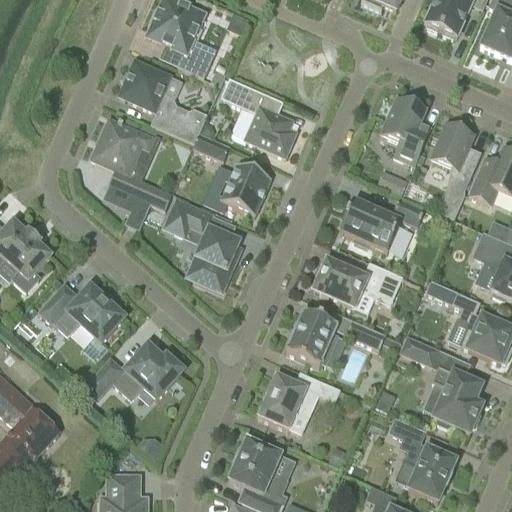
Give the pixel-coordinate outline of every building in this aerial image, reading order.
[(360,7),(359,8),(380,17),(380,16),(382,12),(395,17),(395,16),(401,2),(403,3),(404,0),(360,0),(360,1),(360,0),(359,2),(362,3),(360,7)] [(489,0),(436,0),(424,30),(426,31),(425,34),(435,39),(437,36),(442,38),(441,41),(451,46),(453,43),(455,44),(472,6),(483,10),(480,18),(481,19),(489,0)] [(511,68),(511,65),(511,5),(499,0),(494,0),(488,14),(495,17),(478,54),(511,68)] [(197,35),(203,21),(163,3),(157,18),(154,16),(149,28),(151,30),(145,44),(182,60),(175,74),(203,86),(215,57),(195,48),(200,37),(197,35)] [(161,102),(169,84),(133,68),(118,104),(154,120),(149,132),(193,151),(198,141),(202,130),(206,122),(192,116),(187,118),(184,125),(172,120),(175,113),(173,107),(161,102)] [(276,123),(282,110),(228,86),(219,106),(255,122),(244,148),(283,165),(286,159),(288,158),(292,149),(291,147),(294,141),(287,138),(291,130),(276,123)] [(415,116),(417,111),(404,105),(402,108),(395,105),(379,142),(398,150),(390,168),(412,177),(430,136),(419,131),(424,120),(415,116)] [(117,130),(117,131),(108,127),(99,146),(97,146),(97,147),(98,147),(90,167),(126,183),(125,184),(126,185),(139,154),(147,158),(152,146),(144,143),(121,133),(121,132),(117,130)] [(202,130),(198,141),(208,145),(211,139),(209,133),(202,130)] [(452,132),(451,134),(445,131),(429,167),(449,176),(439,221),(453,227),(463,203),(463,195),(478,161),(467,156),(472,143),(466,141),(467,139),(460,133),(452,132)] [(221,169),(228,154),(208,145),(198,141),(193,151),(191,156),(221,169)] [(511,161),(501,156),(495,170),(484,165),(467,203),(489,213),(496,198),(511,204),(511,161)] [(253,224),(269,187),(235,172),(219,209),(253,224)] [(401,203),(406,190),(394,185),(389,197),(401,203)] [(164,217),(170,203),(141,190),(135,203),(135,204),(135,205),(150,211),(164,217)] [(135,204),(135,203),(108,191),(101,206),(128,218),(129,218),(135,205),(135,204)] [(138,237),(150,211),(135,205),(129,218),(128,218),(123,230),(138,237)] [(417,232),(423,218),(397,207),(391,221),(392,222),(390,225),(351,208),(338,239),(353,245),(352,248),(367,255),(369,252),(386,260),(399,229),(398,229),(400,225),(417,232)] [(204,234),(209,223),(175,208),(163,234),(183,243),(187,235),(204,242),(186,283),(220,298),(234,266),(230,264),(237,249),(204,234)] [(11,229),(3,239),(0,236),(0,269),(2,267),(17,280),(11,286),(25,299),(38,285),(34,281),(50,264),(37,252),(39,250),(27,239),(25,241),(11,229)] [(511,258),(511,252),(506,250),(482,240),(472,264),(491,273),(488,279),(495,282),(488,299),(491,300),(490,302),(502,308),(503,305),(511,309),(511,271),(507,269),(511,258)] [(349,274),(347,278),(325,268),(323,272),(320,271),(315,283),(318,284),(312,298),(353,315),(359,300),(379,309),(381,306),(390,310),(401,284),(371,271),(366,282),(349,274)] [(88,295),(78,307),(63,293),(38,320),(50,330),(52,329),(66,342),(77,330),(99,350),(122,325),(88,295)] [(511,338),(474,322),(479,310),(455,299),(449,312),(460,317),(456,325),(466,330),(463,335),(466,337),(458,353),(498,371),(499,369),(504,370),(510,356),(506,354),(511,339),(511,338)] [(332,342),(336,334),(302,320),(296,333),(295,333),(290,346),(291,346),(285,360),(318,374),(319,370),(324,372),(336,344),(332,342)] [(398,349),(384,343),(351,329),(345,343),(378,358),(381,350),(395,356),(398,349)] [(426,372),(433,356),(402,342),(398,349),(395,356),(395,358),(426,372)] [(165,364),(161,367),(146,353),(135,366),(132,364),(120,377),(109,367),(85,394),(97,404),(111,389),(130,407),(141,394),(155,406),(181,378),(165,364)] [(472,410),(479,393),(437,374),(430,390),(445,396),(432,425),(435,426),(436,431),(445,435),(449,433),(468,441),(470,434),(475,433),(479,424),(477,419),(480,413),(472,410)] [(314,386),(309,398),(274,383),(268,399),(267,398),(263,408),(256,424),(287,438),(296,417),(308,422),(316,402),(332,409),(337,396),(314,386)] [(31,416),(33,414),(0,384),(0,425),(11,436),(0,448),(0,502),(57,439),(31,416)] [(418,452),(424,439),(395,426),(388,440),(402,446),(398,455),(407,459),(403,468),(411,471),(401,491),(407,494),(406,497),(436,510),(443,494),(444,495),(449,484),(448,483),(455,468),(418,452)] [(269,485),(279,462),(245,447),(239,462),(237,461),(233,472),(234,473),(227,488),(247,496),(240,511),(243,511),(281,511),(284,505),(275,501),(279,492),(278,489),(269,485)] [(343,476),(349,460),(334,453),(327,469),(343,476)] [(138,505),(139,483),(105,482),(105,504),(99,504),(98,511),(146,511),(146,505),(138,505)] [(392,511),(395,505),(371,494),(365,508),(375,511),(374,511),(392,511)]
